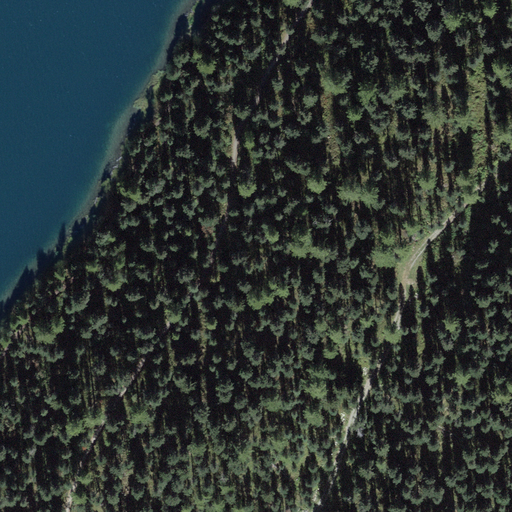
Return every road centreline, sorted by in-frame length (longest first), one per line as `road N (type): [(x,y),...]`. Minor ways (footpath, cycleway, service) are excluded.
road 1 (track): [(67,511),(108,408),(177,315),(216,242),(238,125),(313,0)]
road 2 (track): [(313,511),(394,329),(414,257),(511,152)]
